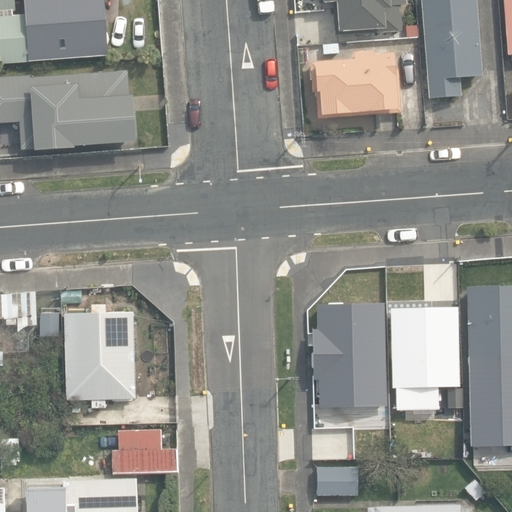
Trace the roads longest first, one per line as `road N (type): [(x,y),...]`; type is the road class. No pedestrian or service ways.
road 1 (residential): [(236,210),(248,511)]
road 2 (residential): [(236,210),(511,188)]
road 3 (residential): [(0,226),(236,210)]
road 4 (residential): [(225,0),(236,210)]
